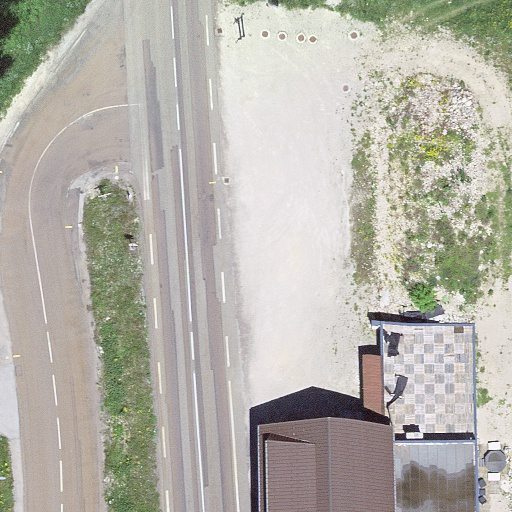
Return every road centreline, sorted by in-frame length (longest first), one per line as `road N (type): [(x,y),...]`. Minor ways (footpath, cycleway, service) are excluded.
road 1 (tertiary): [(178,102),(104,111),(72,126),(36,165),(30,226),(48,316),(62,511)]
road 2 (primary): [(201,511),(178,102)]
